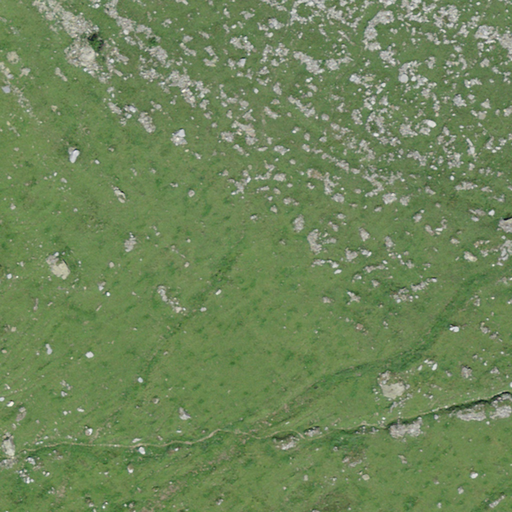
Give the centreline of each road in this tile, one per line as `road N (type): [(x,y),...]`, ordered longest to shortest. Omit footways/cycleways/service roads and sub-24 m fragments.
road 1 (track): [(161,511),(240,448),(353,382),(424,356),(452,319),(511,274)]
road 2 (track): [(60,511),(81,453),(234,259)]
